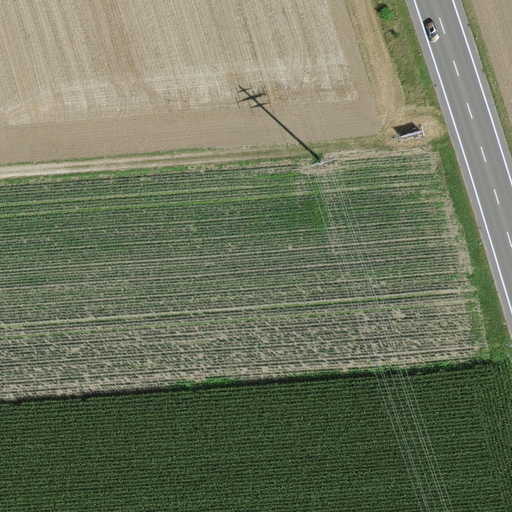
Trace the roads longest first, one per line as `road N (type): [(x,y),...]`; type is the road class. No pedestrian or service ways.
road 1 (unknown): [(0,177),(391,142)]
road 2 (primary): [(433,0),(511,247)]
